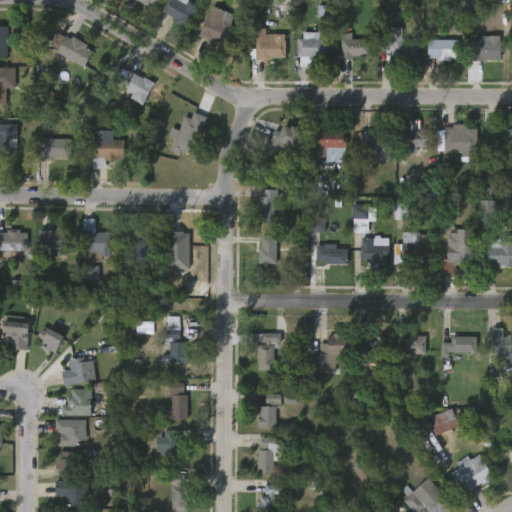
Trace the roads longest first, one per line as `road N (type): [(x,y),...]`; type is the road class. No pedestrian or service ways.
road 1 (residential): [(63,0),(257,98),(511,96)]
road 2 (residential): [(224,511),(228,165),(257,98)]
road 3 (residential): [(226,301),(511,302)]
road 4 (residential): [(0,195),(226,197)]
road 5 (residential): [(0,391),(27,405),(27,511)]
